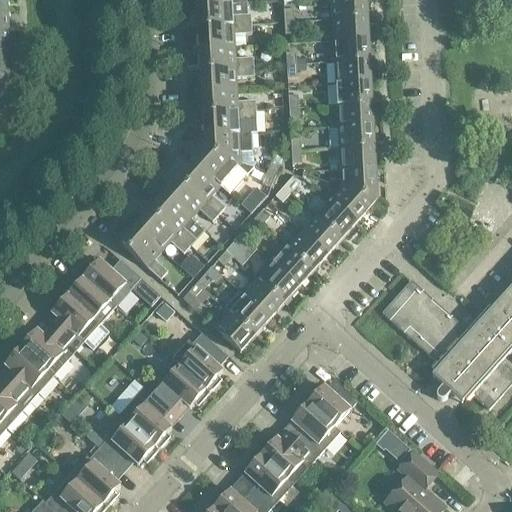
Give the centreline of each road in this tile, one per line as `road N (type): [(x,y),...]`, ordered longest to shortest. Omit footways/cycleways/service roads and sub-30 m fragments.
road 1 (residential): [(316,316),(435,186),(427,0)]
road 2 (residential): [(143,0),(152,125),(0,305)]
road 3 (residential): [(316,316),(145,511)]
road 4 (residential): [(509,488),(316,316)]
